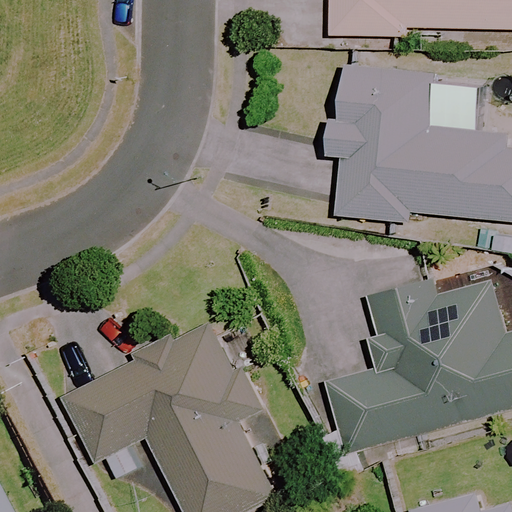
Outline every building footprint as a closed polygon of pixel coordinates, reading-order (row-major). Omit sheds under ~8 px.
[(511,0),(332,0),(331,37),(410,40),(410,29),(511,32),(511,0)] [(511,257),(511,151),(507,151),(508,138),(430,130),(435,77),(353,68),(347,119),(342,119),(337,163),(347,164),(342,217),(415,225),(416,214),(490,221),(487,255),(511,257)] [(423,303),(419,285),(370,298),(389,369),(334,384),(354,456),(511,413),(511,318),(502,281),(423,303)] [(65,401),(97,466),(107,461),(118,482),(146,468),(136,448),(151,440),(186,511),(258,511),(279,502),(242,426),(268,413),(247,370),(236,376),(213,329),(65,401)] [(511,511),(511,509),(501,511),(486,511),(483,497),(430,511),(511,511)]
